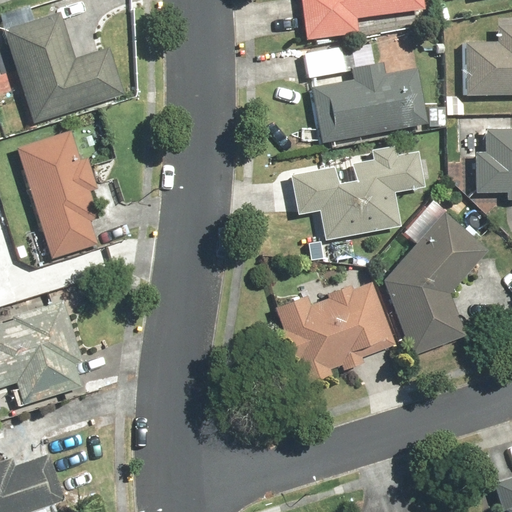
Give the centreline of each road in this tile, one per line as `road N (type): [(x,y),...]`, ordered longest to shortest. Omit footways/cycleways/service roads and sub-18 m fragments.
road 1 (residential): [(193,0),(200,86),(175,324),(169,505)]
road 2 (residential): [(511,383),(169,505)]
